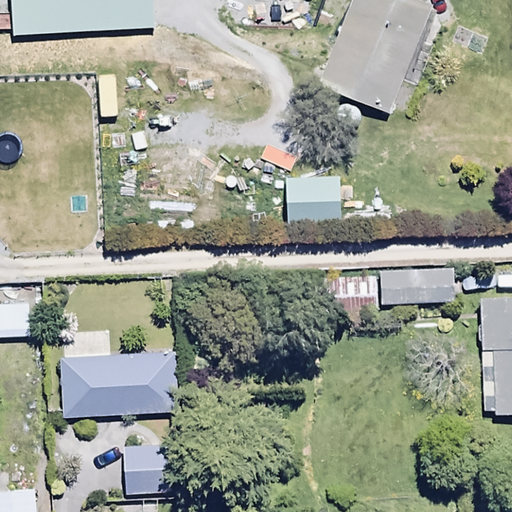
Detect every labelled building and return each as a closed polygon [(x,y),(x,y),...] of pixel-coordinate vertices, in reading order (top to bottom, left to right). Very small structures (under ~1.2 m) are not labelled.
[(329,27),(340,1),(338,0),(322,0),(314,20),(329,27)] [(390,115),(434,9),(410,0),(356,0),(321,87),(390,115)] [(379,270),(380,305),(451,303),(449,268),(379,270)] [(375,275),(313,276),(314,316),(376,315),(375,275)] [(511,415),(511,298),(475,300),(480,410),(490,409),(490,417),(511,415)] [(0,304),(0,338),(27,338),(26,304),(0,304)] [(107,332),(62,334),(63,357),(56,358),(59,417),(173,412),(171,352),(108,355),(107,332)] [(121,446),(122,495),(175,494),(174,445),(121,446)] [(33,511),(33,489),(29,490),(29,486),(20,486),(20,490),(0,491),(0,511),(33,511)]
